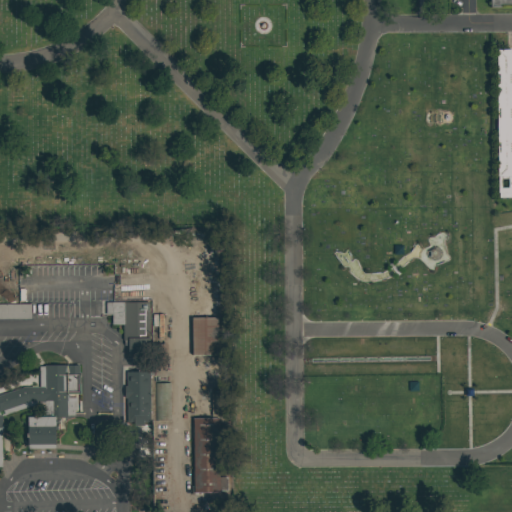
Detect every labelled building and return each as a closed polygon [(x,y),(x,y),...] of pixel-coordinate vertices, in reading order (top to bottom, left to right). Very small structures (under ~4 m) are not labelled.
[(511,0),(490,0),(490,8),(501,7),(501,4),(511,4),(511,0)] [(511,49),(497,50),(498,178),(508,178),(508,196),(511,196),(511,49)] [(216,318),(192,318),(192,355),(217,355),(216,318)] [(79,365),(39,366),(40,389),(0,390),(0,397),(0,406),(0,405),(0,473),(3,473),(0,410),(55,408),(56,417),(76,416),(75,394),(80,394),(79,365)] [(151,372),(127,372),(125,420),(149,420),(151,372)] [(171,383),(155,383),(154,420),(170,420),(171,383)] [(56,448),(56,417),(27,417),(28,449),(56,448)] [(215,418),(193,419),(193,493),(216,493),(215,418)]
